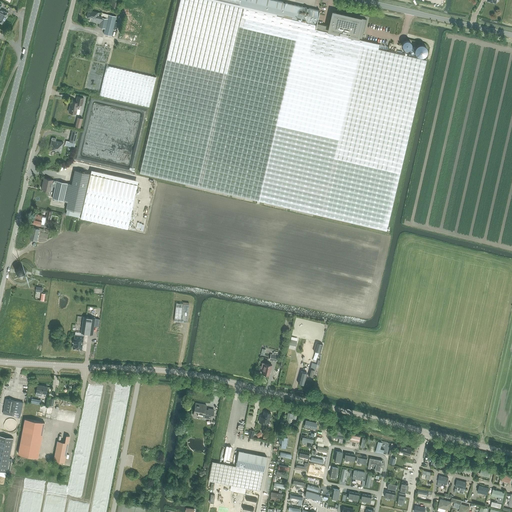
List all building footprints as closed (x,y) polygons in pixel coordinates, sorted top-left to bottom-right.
[(341,35),(331,33),(318,30),(319,24),(316,23),(317,22),(277,13),(218,0),(176,0),(159,75),(156,92),(155,92),(146,131),(136,172),(159,177),(386,230),(426,60),(378,49),(379,44),(357,39),(341,35)] [(274,0),(218,0),(277,13),(317,22),(319,10),(274,0)] [(88,10),(87,18),(90,19),(89,21),(95,23),(99,24),(98,27),(105,28),(107,20),(108,14),(102,13),(101,16),(99,16),(100,12),(88,10)] [(319,24),(318,30),(331,33),(341,35),(357,39),(358,37),(362,38),(366,19),(350,15),(349,16),(333,13),(330,26),(319,24)] [(115,22),(107,20),(105,28),(104,34),(112,36),(115,22)] [(411,47),(411,46),(412,46),(412,45),(412,44),(411,43),(411,42),(410,42),(410,41),(409,41),(408,40),(407,40),(406,40),(405,41),(404,41),(403,42),(403,43),(402,43),(402,44),(402,45),(402,46),(402,47),(403,47),(403,48),(404,48),(404,49),(405,49),(406,49),(406,50),(407,50),(408,50),(408,49),(409,49),(410,49),(411,55),(416,54),(416,55),(417,55),(417,56),(418,56),(419,57),(420,57),(421,57),(422,57),(423,57),(424,56),(425,56),(426,55),(426,54),(427,53),(427,52),(427,51),(427,50),(427,49),(427,48),(426,47),(426,46),(425,46),(424,45),(423,45),(422,44),(421,44),(420,44),(420,45),(419,45),(418,45),(417,46),(416,47),(410,48),(411,48),(411,47)] [(149,107),(156,77),(107,66),(99,96),(149,107)] [(71,101),(69,112),(76,114),(78,105),(82,106),(84,98),(77,97),(76,102),(71,101)] [(70,141),(75,143),(78,130),(73,129),(70,141)] [(52,137),(50,148),(49,151),(60,153),(63,143),(55,141),(56,138),(52,137)] [(65,209),(81,213),(90,174),(74,170),(71,184),(67,184),(63,201),(67,202),(65,209)] [(81,213),(80,218),(96,221),(127,228),(134,199),(137,184),(106,177),(90,174),(81,213)] [(43,178),(41,189),(49,191),(50,185),(54,186),(55,181),(43,178)] [(52,198),(63,201),(67,184),(55,181),(54,186),(52,198)] [(134,199),(127,228),(178,240),(188,196),(137,184),(134,199)] [(44,227),(46,217),(42,216),(35,215),(33,224),(40,225),(40,226),(44,227)] [(30,239),(37,241),(39,229),(32,227),(30,239)] [(20,268),(19,268),(18,268),(17,269),(16,270),(16,271),(15,272),(15,273),(15,274),(15,275),(16,275),(16,276),(16,277),(17,277),(18,278),(19,278),(20,278),(21,278),(22,278),(23,278),(23,277),(24,277),(25,276),(25,275),(25,274),(26,274),(26,273),(25,272),(25,271),(25,270),(24,269),(23,269),(23,268),(22,268),(21,268),(20,268)] [(176,303),(174,321),(187,322),(189,304),(176,303)] [(81,336),(75,335),(73,349),(82,350),(84,333),(93,335),(95,318),(84,316),(81,336)] [(308,375),(312,376),(314,370),(315,370),(316,367),(318,368),(320,360),(318,360),(317,364),(312,363),(308,375)] [(264,363),(262,373),(270,375),(272,365),(264,363)] [(308,373),(302,371),(298,383),(304,385),(308,373)] [(36,392),(46,393),(47,386),(38,385),(36,392)] [(23,402),(6,399),(4,410),(21,413),(23,402)] [(206,405),(195,403),(193,415),(197,416),(198,413),(204,415),(203,418),(212,419),(214,410),(208,408),(208,410),(206,409),(206,405)] [(36,411),(35,416),(51,419),(53,408),(40,406),(39,411),(36,411)] [(260,417),(259,422),(266,423),(267,421),(270,422),(271,413),(264,412),(263,417),(260,417)] [(44,423),(25,419),(18,453),(38,457),(44,423)] [(13,438),(0,435),(0,471),(6,472),(13,438)] [(64,462),(69,436),(66,435),(65,442),(57,440),(54,460),(64,462)] [(399,453),(410,456),(412,448),(401,445),(399,453)] [(212,461),(208,480),(260,491),(266,456),(239,451),(236,466),(212,461)] [(370,458),(368,468),(371,468),(372,463),(376,464),(375,470),(380,471),(381,466),(382,462),(382,460),(370,458)] [(471,466),(458,463),(456,469),(470,473),(471,466)] [(274,470),(272,481),(288,484),(290,473),(274,470)] [(449,478),(439,475),(437,481),(447,484),(449,478)] [(465,483),(455,480),(453,486),(463,488),(465,483)] [(406,492),(408,483),(401,482),(400,491),(406,492)] [(503,493),(491,490),(490,496),(502,499),(503,493)] [(448,503),(439,502),(437,508),(447,510),(448,503)]
